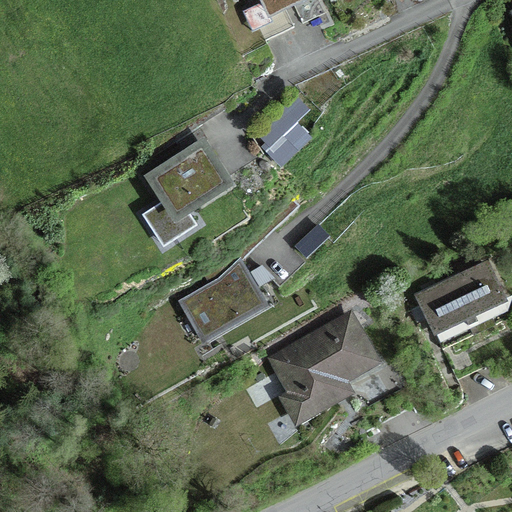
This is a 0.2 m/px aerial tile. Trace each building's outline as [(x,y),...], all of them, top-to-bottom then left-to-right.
[(270,150),(310,112),(294,94),(254,133),(270,150)] [(175,220),(226,187),(201,147),(183,159),(180,154),(169,162),(171,166),(149,181),(170,214),(149,228),(162,248),(184,234),(175,220)] [(485,267),(416,300),(455,382),(496,363),(481,332),(510,319),(485,267)] [(267,303),(257,286),(264,282),(257,270),(239,281),(233,269),(221,280),(218,275),(207,282),(210,287),(182,304),(203,340),(267,303)] [(304,391),(316,412),(346,395),(340,383),(373,364),(348,319),(272,362),(292,398),(304,391)]
